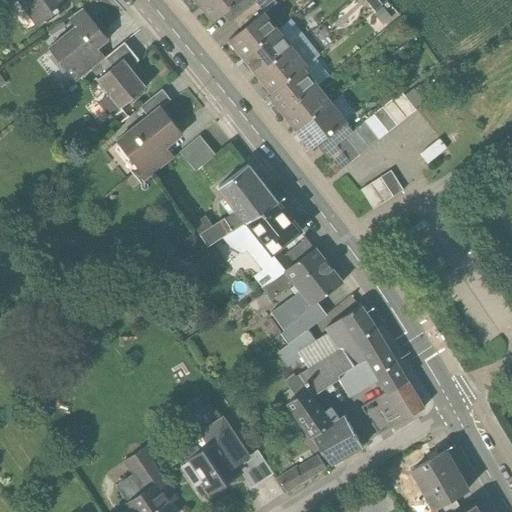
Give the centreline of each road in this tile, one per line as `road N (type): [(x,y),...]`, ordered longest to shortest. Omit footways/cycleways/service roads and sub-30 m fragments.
road 1 (secondary): [(146,0),(347,246)]
road 2 (secondary): [(347,246),(451,410)]
road 3 (residential): [(511,144),(347,246)]
road 4 (residential): [(451,410),(289,511)]
